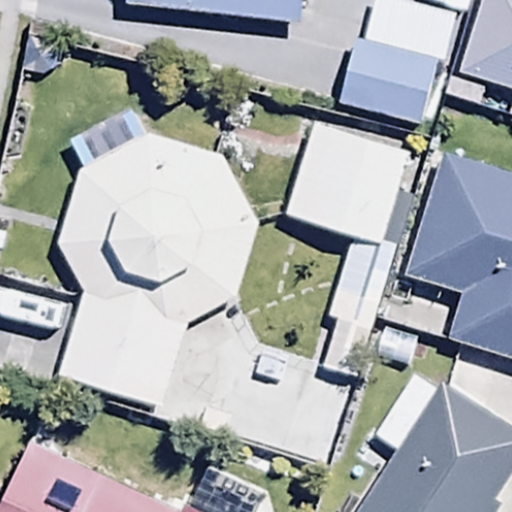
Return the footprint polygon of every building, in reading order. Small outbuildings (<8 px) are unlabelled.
[(127,0),(127,7),(300,28),(303,0),(127,0)] [(372,0),(353,0),(331,68),(421,97),(445,24),(372,0)] [(511,0),(483,0),(459,74),(511,91),(511,0)] [(407,114),(314,90),(288,187),(381,212),(407,114)] [(86,171),(80,173),(58,248),(83,299),(57,382),(161,413),(186,327),(235,305),(259,228),(222,160),(152,138),(142,142),(131,118),(74,143),(86,171)] [(511,178),(440,156),(401,283),(460,301),(447,344),(511,363),(511,178)] [(499,511),(503,507),(495,503),(511,474),(511,428),(441,385),(437,392),(411,376),(374,437),(400,453),(364,511),(499,511)] [(183,511),(25,447),(0,507),(0,511),(183,511)]
